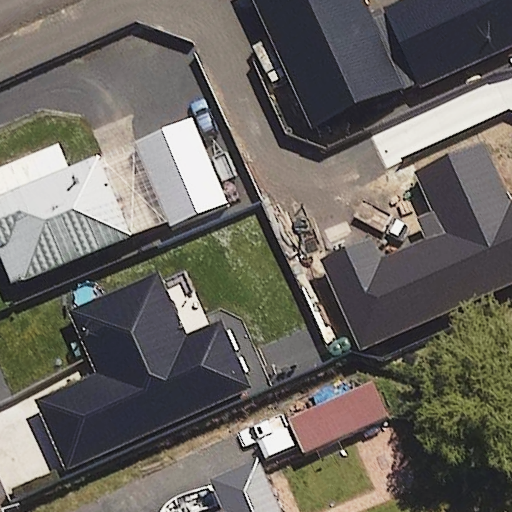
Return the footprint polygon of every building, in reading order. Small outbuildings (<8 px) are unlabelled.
[(402,90),(360,0),(257,0),(317,129),(402,90)] [(511,0),(422,0),(380,19),(413,93),(511,48),(511,0)] [(132,146),(167,232),(227,207),(192,121),(132,146)] [(134,239),(102,160),(70,173),(60,148),(0,172),(0,240),(19,286),(134,239)] [(457,176),(446,148),(405,165),(416,192),(457,176)] [(358,267),(336,228),(315,241),(337,279),(358,267)] [(211,331),(184,269),(74,317),(101,376),(39,404),(70,472),(249,392),(220,327),(211,331)] [(389,418),(374,385),(292,422),(307,455),(389,418)] [(280,511),(259,463),(214,482),(226,511),(280,511)]
